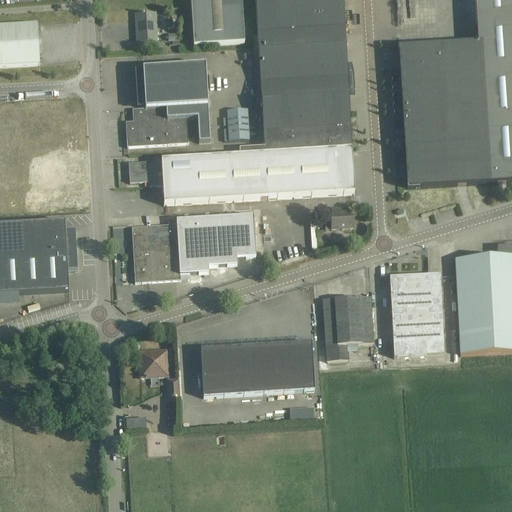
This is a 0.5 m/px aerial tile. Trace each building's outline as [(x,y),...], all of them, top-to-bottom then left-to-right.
[(190,0),(193,49),(243,45),(244,45),(240,0),(190,0)] [(255,0),(265,146),(351,140),(351,132),(344,30),(342,0),(255,0)] [(478,45),(408,49),(398,50),(407,191),(507,185),(511,182),(511,0),(462,0),(463,1),(458,2),(458,8),(463,7),(464,12),(476,12),(478,45)] [(161,13),(161,33),(169,33),(169,28),(174,28),(174,13),(161,13)] [(137,44),(147,44),(157,43),(156,15),(136,16),(137,44)] [(37,26),(0,28),(0,68),(40,67),(37,26)] [(199,145),(210,145),(205,68),(143,72),(145,111),(134,112),(134,113),(133,113),(134,125),(136,125),(137,128),(126,128),(127,149),(137,149),(188,146),(187,121),(197,121),(199,145)] [(248,112),(228,113),(230,144),(250,143),(248,112)] [(265,146),(265,149),(239,151),(240,159),(163,163),(164,179),(164,188),(165,195),(354,184),(351,140),(265,146)] [(164,188),(164,179),(160,179),(159,164),(130,166),(131,186),(151,185),(151,189),(164,188)] [(352,214),(342,215),(324,216),(325,223),(331,223),(332,232),(354,231),(352,214)] [(177,228),(159,229),(132,230),(135,286),(181,283),(181,282),(180,282),(180,277),(209,276),(208,270),(237,268),(237,261),(256,260),(253,218),(176,223),(177,228)] [(64,224),(0,227),(0,297),(18,297),(68,294),(67,274),(77,274),(75,233),(65,233),(64,224)] [(511,354),(511,248),(497,249),(498,260),(455,262),(456,272),(461,358),(511,354)] [(389,280),(393,360),(444,358),(440,277),(389,280)] [(359,354),(358,347),(373,346),(370,300),(323,303),(326,349),(327,365),(349,364),(348,355),(359,354)] [(314,394),(311,345),(201,352),(203,400),(314,394)] [(141,381),(151,380),(168,379),(167,353),(139,355),(141,381)] [(177,383),(166,383),(167,403),(178,402),(177,383)] [(129,418),(129,427),(148,427),(148,417),(129,418)]
